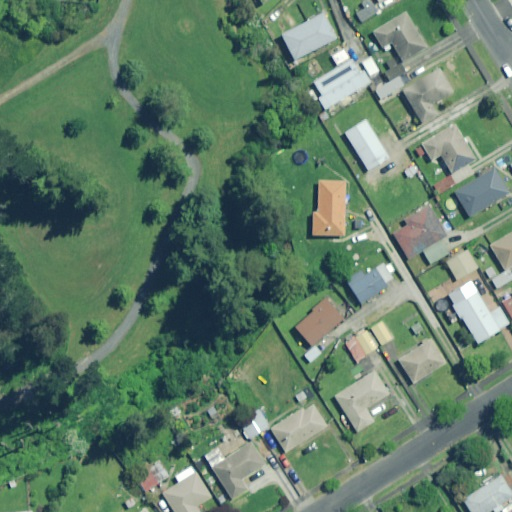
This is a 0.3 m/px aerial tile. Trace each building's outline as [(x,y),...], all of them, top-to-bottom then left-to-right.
[(378,13),(369,0),(367,0),(361,4),(365,9),(356,14),(362,23),(378,13)] [(427,49),(406,14),(372,34),(382,51),(391,45),(403,64),(427,49)] [(336,40),(323,15),(281,36),(294,62),(336,40)] [(372,57),(360,65),(369,79),(380,72),(372,57)] [(367,85),(352,60),(313,84),(322,97),(318,99),(325,111),(367,85)] [(454,94),(441,71),(403,93),(422,126),(438,116),(432,106),(454,94)] [(389,160),(365,122),(344,135),(368,172),(389,160)] [(454,127),(411,152),(417,162),(428,156),(431,162),(440,157),(452,176),(477,161),(466,142),(464,143),(454,127)] [(509,195),(495,170),(454,193),(469,219),(509,195)] [(455,186),(450,177),(433,187),(438,196),(455,186)] [(344,183),(318,183),(318,213),(313,213),(313,237),(344,237),(344,183)] [(407,261),(421,253),(427,265),(450,252),(444,241),(447,239),(429,207),(390,229),(407,261)] [(511,267),(511,234),(490,247),(504,272),(511,267)] [(478,270),(467,251),(446,264),(456,282),(478,270)] [(396,283),(384,264),(364,277),(361,272),(346,282),(361,306),(396,283)] [(511,281),(511,276),(509,271),(489,283),(494,292),(511,281)] [(470,283),(449,296),(454,304),(450,307),(459,322),(463,320),(479,344),(509,326),(499,309),(489,315),(470,283)] [(511,326),(511,298),(510,296),(497,304),(511,327),(511,326)] [(344,319),(327,300),(295,329),(312,348),(344,319)] [(392,340),(381,323),(370,330),(381,347),(392,340)] [(377,350),(368,332),(355,339),(365,356),(377,350)] [(446,365),(429,339),(397,359),(413,385),(446,365)] [(321,355),(314,348),(304,356),(310,364),(321,355)] [(388,395),(374,373),(334,398),(357,434),(373,423),(365,410),(388,395)] [(285,454),(326,428),(311,405),(270,431),(285,454)] [(268,428),(258,412),(238,426),(248,442),(268,428)] [(265,467),(251,444),(231,456),(225,447),(205,459),(232,502),(248,492),(242,481),(265,467)] [(211,499),(191,467),(174,478),(178,485),(162,495),(172,511),(197,511),(196,508),(211,499)] [(159,468),(137,480),(145,494),(167,481),(159,468)] [(511,498),(511,497),(500,478),(463,501),(469,511),(491,511),(493,511),(499,511),(503,510),(500,506),(511,498)]
